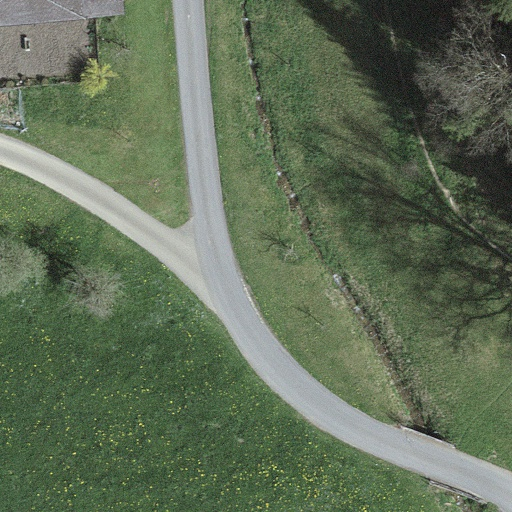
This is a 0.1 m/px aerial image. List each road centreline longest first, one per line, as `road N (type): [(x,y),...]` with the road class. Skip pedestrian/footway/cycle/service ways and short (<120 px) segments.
road 1 (track): [(511,492),(333,411),(295,385),(239,318),(208,209),(188,0)]
road 2 (track): [(225,285),(69,181),(0,149)]
